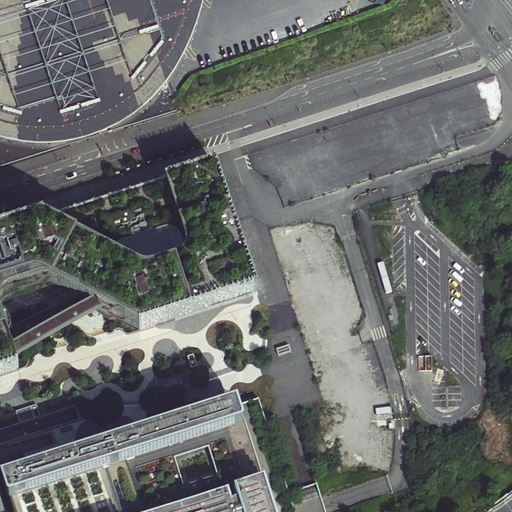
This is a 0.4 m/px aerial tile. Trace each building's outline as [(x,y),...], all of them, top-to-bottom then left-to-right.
[(0,0),(0,168),(87,141),(177,112),(171,94),(176,93),(172,83),(180,68),(186,57),(188,54),(192,44),(197,30),(199,22),(200,11),(201,6),(202,0),(0,0)] [(34,224),(0,234),(0,376),(15,372),(13,365),(9,350),(3,331),(0,321),(0,287),(1,286),(12,280),(27,276),(36,279),(45,284),(88,307),(102,314),(139,334),(188,318),(255,297),(235,231),(227,207),(214,167),(164,182),(44,220),(34,224)] [(131,336),(139,334),(102,314),(88,307),(45,284),(36,279),(27,276),(12,280),(1,286),(0,287),(0,321),(3,331),(9,350),(13,365),(15,372),(21,370),(18,362),(16,355),(14,350),(14,348),(7,327),(0,305),(0,298),(2,293),(7,288),(24,282),(30,283),(39,286),(64,299),(83,310),(96,316),(97,317),(131,336)] [(288,384),(293,399),(301,397),(305,411),(375,391),(367,361),(288,384)] [(87,443),(0,470),(0,479),(6,498),(10,511),(298,511),(292,491),(298,489),(264,386),(234,396),(87,443)] [(298,511),(325,511),(324,507),(317,483),(298,489),(292,491),(298,511)]
